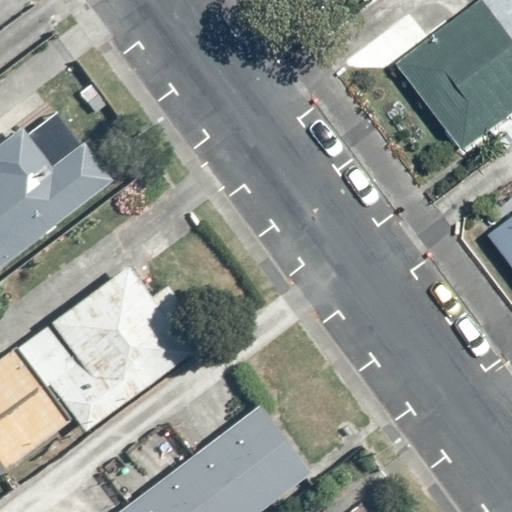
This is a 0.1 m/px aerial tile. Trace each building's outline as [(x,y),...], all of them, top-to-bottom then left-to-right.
[(511,0),(477,0),(395,63),(463,151),(511,113),(511,0)] [(83,140),(51,99),(0,137),(0,262),(111,177),(83,140)] [(511,217),(489,235),(511,265),(511,217)] [(5,351),(0,355),(0,468),(66,418),(78,433),(202,338),(163,286),(148,298),(123,265),(7,354),(5,351)] [(100,468),(126,502),(112,511),(95,511),(76,486),(41,511),(255,511),(307,473),(256,404),(236,419),(210,385),(100,468)] [(344,511),(371,511),(362,499),(344,511)]
